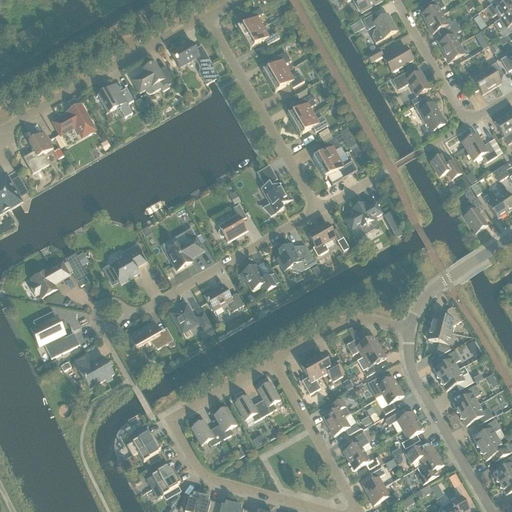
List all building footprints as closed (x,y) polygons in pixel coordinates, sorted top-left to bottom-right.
[(345,0),(347,3),(351,0),(353,0),(361,13),(379,3),(377,0),(345,0)] [(442,16),(439,11),(444,8),(439,0),(435,0),(425,6),(428,11),(421,16),(426,26),(442,16)] [(500,21),(511,12),(511,5),(509,1),(504,4),(500,0),(491,6),(486,10),(492,19),(497,16),(500,21)] [(237,29),(243,40),(263,29),(257,19),(263,15),(260,10),(242,20),(245,25),(238,29),(238,28),(237,29)] [(505,38),(511,33),(511,12),(500,21),(493,25),(498,33),(499,32),(503,39),(505,38)] [(375,27),(378,31),(374,33),(373,39),(376,45),(396,33),(387,16),(378,21),(375,15),(363,22),(368,31),(375,27)] [(455,23),(452,24),(449,20),(445,22),(442,16),(426,26),(432,36),(437,33),(440,37),(457,27),(455,23)] [(487,28),(479,17),(473,21),(480,32),(487,28)] [(360,22),(350,28),(354,35),(364,29),(360,22)] [(443,42),(437,45),(443,55),(459,46),(456,40),(460,38),(457,34),(460,32),(457,27),(440,37),(443,42)] [(17,54),(39,42),(31,28),(10,40),(17,54)] [(250,51),(250,50),(250,49),(264,41),(267,47),(279,40),(276,34),(268,39),(263,29),(243,40),(250,51)] [(503,39),(499,42),(502,47),(509,43),(505,38),(503,39)] [(485,41),(479,44),(484,51),(489,48),(485,41)] [(196,52),(191,43),(171,54),(179,69),(195,60),(199,69),(199,73),(206,86),(219,79),(211,65),(210,65),(209,63),(210,63),(202,49),(196,52)] [(457,67),(470,59),(467,54),(465,55),(459,46),(443,55),(449,65),(454,62),(457,67)] [(391,74),(413,62),(405,48),(383,60),(391,74)] [(371,64),(383,57),(379,51),(367,58),(371,64)] [(262,72),(268,83),(288,72),(284,66),(290,63),(285,53),(274,59),(277,64),(263,73),(263,72),(262,72)] [(511,71),(511,56),(507,60),(506,58),(500,61),(508,74),(511,71)] [(141,71),(144,75),(132,82),(139,95),(145,91),(146,93),(149,95),(152,94),(154,93),(154,94),(160,90),(162,93),(169,89),(168,87),(174,83),(167,71),(161,75),(155,64),(141,71)] [(491,69),(482,75),(492,91),(501,85),(498,80),(503,76),(496,64),(490,67),(491,69)] [(292,90),(304,83),(301,77),(299,78),(297,74),(291,78),(288,72),(268,83),(275,94),(275,93),(289,85),(292,90)] [(416,98),(429,90),(420,74),(409,80),(406,74),(392,82),(397,91),(409,85),(416,98)] [(479,92),(482,97),(492,91),(482,75),(477,78),(474,75),(464,81),(473,95),(479,92)] [(120,93),(116,86),(95,98),(95,99),(98,97),(107,114),(105,115),(105,116),(120,107),(122,110),(120,111),(125,118),(131,115),(127,108),(128,105),(133,102),(126,90),(120,93)] [(287,115),(293,126),(313,115),(309,109),(315,106),(313,102),(315,101),(311,96),(299,103),(302,108),(288,116),(288,115),(287,115)] [(425,127),(427,125),(432,133),(445,126),(432,104),(429,106),(426,100),(413,107),(425,127)] [(62,119),(53,124),(61,136),(76,128),(82,139),(94,131),(80,107),(72,111),(73,113),(67,116),(65,116),(63,117),(62,119)] [(313,115),(293,126),(300,137),(300,136),(314,128),(317,133),(328,127),(322,117),(316,121),(313,115)] [(511,130),(504,118),(494,124),(508,146),(511,144),(511,143),(511,141),(511,130)] [(53,150),(44,134),(28,143),(34,153),(24,159),(33,175),(48,166),(42,156),(53,150)] [(61,151),(67,148),(61,136),(60,136),(55,140),(61,151)] [(497,158),(489,144),(483,148),(476,136),(462,144),(473,162),(481,157),(486,165),(497,158)] [(313,158),(312,159),(318,170),(338,158),(334,153),(340,149),(335,140),(324,146),(315,151),(318,156),(313,159),(313,158)] [(353,141),(346,146),(348,150),(355,146),(353,141)] [(107,142),(101,146),(105,153),(111,150),(107,142)] [(357,149),(352,152),(355,157),(360,154),(357,149)] [(54,154),(58,161),(64,158),(60,150),(54,154)] [(504,154),(502,155),(507,164),(510,163),(504,154)] [(451,181),(461,176),(453,163),(447,166),(442,157),(430,164),(439,179),(447,174),(451,181)] [(338,158),(318,170),(325,181),(325,180),(325,179),(327,178),(332,187),(357,173),(351,163),(351,164),(349,165),(347,161),(341,164),(338,158)] [(503,167),(497,171),(504,180),(509,177),(503,167)] [(492,174),(499,184),(504,180),(497,171),(492,174)] [(260,190),(270,206),(264,210),(258,205),(264,210),(268,215),(270,218),(283,212),(284,211),(281,207),(293,200),(288,202),(279,186),(283,183),(271,189),(261,172),(256,175),(264,188),(260,190)] [(472,174),(466,178),(471,186),(477,182),(472,174)] [(0,216),(21,204),(5,176),(0,179),(0,216)] [(476,198),(481,194),(475,185),(470,188),(476,198)] [(503,196),(497,200),(507,214),(511,210),(511,201),(502,186),(499,189),(503,196)] [(470,205),(476,201),(468,189),(462,193),(470,205)] [(483,199),(497,221),(507,214),(497,200),(491,204),(486,197),(483,199)] [(354,216),(345,221),(351,232),(356,241),(379,228),(374,219),(381,215),(375,204),(368,208),(366,210),(363,205),(351,212),(354,216)] [(222,238),(224,238),(227,243),(246,232),(240,222),(246,219),(239,206),(233,210),(237,218),(219,229),(220,231),(219,232),(218,234),(220,238),(222,238)] [(475,235),(487,227),(472,206),(467,209),(471,214),(464,219),(475,235)] [(391,214),(384,218),(393,232),(400,228),(391,214)] [(323,245),(334,238),(327,226),(308,236),(315,249),(313,251),(318,259),(328,253),(323,245)] [(195,239),(191,232),(184,234),(162,247),(176,272),(192,263),(190,260),(193,257),(194,259),(204,253),(196,239),(195,239)] [(343,253),(349,250),(343,239),(337,243),(343,253)] [(283,273),(290,269),(292,272),(300,274),(316,265),(306,247),(301,250),(300,248),(294,251),(291,246),(278,254),(281,259),(277,261),(283,273)] [(109,266),(102,270),(112,287),(119,283),(121,286),(133,279),(133,278),(139,275),(136,269),(146,263),(137,247),(128,252),(130,256),(110,268),(109,266)] [(90,283),(87,278),(74,255),(65,261),(81,288),(90,283)] [(39,295),(42,300),(56,292),(53,286),(69,277),(62,265),(46,274),(45,272),(31,280),(35,287),(30,290),(35,297),(39,295)] [(255,267),(239,276),(244,284),(246,283),(251,292),(260,287),(264,294),(276,287),(270,277),(263,281),(255,267)] [(243,307),(236,295),(230,298),(223,285),(222,286),(223,287),(215,292),(216,292),(205,298),(204,296),(203,296),(214,314),(213,312),(228,304),(233,313),(243,307)] [(171,315),(182,334),(197,326),(186,307),(181,309),(177,311),(171,315)] [(452,309),(447,312),(449,315),(448,321),(434,317),(431,329),(451,335),(452,328),(461,323),(452,309)] [(52,314),(33,323),(36,330),(32,331),(40,347),(43,345),(51,361),(79,347),(74,335),(63,340),(61,337),(63,336),(52,314)] [(211,328),(203,315),(197,319),(204,331),(211,328)] [(170,350),(176,347),(168,332),(159,337),(153,325),(152,325),(152,326),(129,339),(129,338),(129,339),(136,351),(150,343),(158,351),(168,346),(170,350)] [(436,353),(439,358),(450,351),(447,347),(451,335),(431,329),(428,341),(441,345),(439,351),(436,353)] [(346,347),(350,353),(352,357),(359,353),(362,359),(379,349),(373,339),(361,346),(358,340),(346,347)] [(474,343),(468,346),(471,351),(477,347),(474,343)] [(369,369),(363,373),(366,379),(377,373),(373,367),(385,360),(379,349),(362,359),(369,369)] [(460,362),(455,353),(443,359),(446,364),(433,371),(440,382),(457,372),(454,365),(460,362)] [(321,378),(327,374),(332,384),(343,378),(334,364),(329,367),(322,355),(311,361),(321,378)] [(84,382),(89,390),(105,381),(106,384),(112,380),(111,378),(113,376),(104,360),(92,367),(90,364),(91,363),(86,356),(74,363),(80,374),(83,381),(84,382)] [(307,379),(302,382),(309,396),(320,390),(315,381),(321,378),(311,361),(300,367),(307,379)] [(461,379),(457,372),(440,382),(446,393),(458,386),(461,391),(473,384),(467,375),(461,379)] [(481,376),(474,380),(476,384),(483,380),(481,376)] [(398,388),(393,378),(381,385),(378,379),(367,386),(376,401),(382,398),(398,388)] [(265,418),(276,411),(273,406),(280,402),(270,385),(258,392),(263,402),(258,405),(265,418)] [(480,396),(474,387),(463,394),(465,399),(453,406),(460,417),(477,407),(473,400),(480,396)] [(387,407),(381,410),(385,416),(395,410),(392,405),(404,398),(398,388),(382,398),(387,407)] [(354,392),(345,397),(347,400),(355,402),(358,400),(357,397),(354,392)] [(247,398),(235,405),(245,422),(251,418),(254,424),(265,418),(258,405),(253,408),(247,398)] [(342,401),(331,407),(334,412),(323,419),(328,429),(344,419),(350,416),(342,401)] [(460,417),(466,428),(478,421),(481,426),(493,419),(487,410),(481,413),(477,407),(460,417)] [(222,442),(233,436),(230,431),(236,427),(226,410),(214,417),(220,427),(214,430),(222,442)] [(388,427),(396,423),(402,432),(418,423),(412,413),(401,420),(398,414),(385,422),(388,427)] [(350,429),(344,419),(328,429),(334,438),(345,432),(348,437),(359,431),(356,425),(350,429)] [(500,431),(494,422),(483,429),(485,434),(473,441),(479,451),(497,441),(493,435),(500,431)] [(203,423),(191,430),(201,447),(208,443),(211,449),(222,442),(214,430),(209,433),(203,423)] [(402,432),(407,442),(401,445),(405,451),(415,445),(412,439),(424,433),(418,423),(402,432)] [(132,457),(138,454),(156,444),(152,436),(148,439),(144,431),(133,438),(135,442),(126,448),(132,457)] [(368,445),(362,435),(351,441),(354,447),(342,454),(348,463),(364,454),(361,449),(368,445)] [(501,460),(511,453),(511,452),(507,444),(501,448),(497,441),(479,451),(486,462),(498,455),(501,460)] [(160,451),(156,444),(138,454),(143,464),(147,462),(149,467),(161,461),(156,453),(160,451)] [(417,449),(405,456),(411,466),(419,462),(422,467),(438,458),(432,448),(421,455),(417,449)] [(348,463),(354,473),(365,466),(368,472),(379,466),(376,460),(370,463),(364,454),(348,463)] [(511,457),(502,463),(505,468),(493,475),(499,486),(511,478),(511,457)] [(438,458),(422,467),(417,470),(423,479),(419,481),(422,487),(435,480),(432,474),(443,467),(438,458)] [(393,462),(385,466),(388,471),(396,467),(393,462)] [(175,478),(171,470),(167,472),(163,465),(150,473),(152,478),(146,481),(152,491),(175,478)] [(379,479),(385,476),(381,470),(371,476),(374,482),(362,488),(368,498),(384,489),(379,479)] [(456,477),(449,481),(455,491),(462,487),(456,477)] [(158,500),(164,497),(171,509),(180,498),(178,495),(180,494),(176,487),(179,485),(175,478),(152,491),(158,500)] [(511,478),(499,486),(506,497),(511,493),(511,478)] [(437,486),(430,489),(433,494),(438,492),(440,491),(437,486)] [(368,498),(374,508),(385,501),(388,507),(399,500),(396,495),(390,498),(384,489),(368,498)] [(196,511),(200,497),(192,495),(191,499),(183,497),(179,511),(196,511)] [(196,511),(213,511),(216,506),(208,504),(209,500),(200,497),(196,511)] [(469,511),(461,498),(451,504),(441,510),(442,511),(469,511)]
